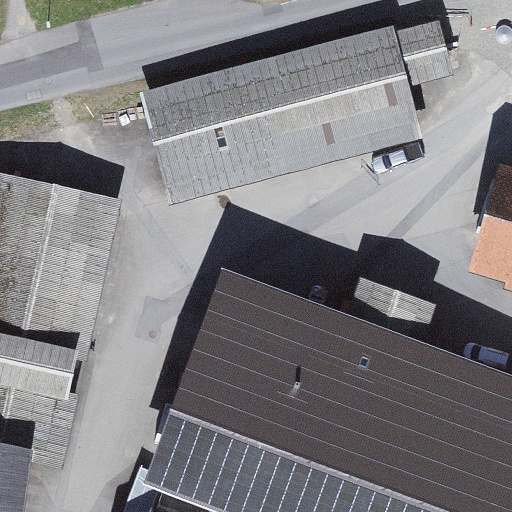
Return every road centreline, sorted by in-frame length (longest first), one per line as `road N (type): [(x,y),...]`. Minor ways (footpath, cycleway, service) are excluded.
road 1 (residential): [(511,96),(437,178),(191,240),(145,304),(81,511)]
road 2 (residential): [(364,0),(0,87)]
